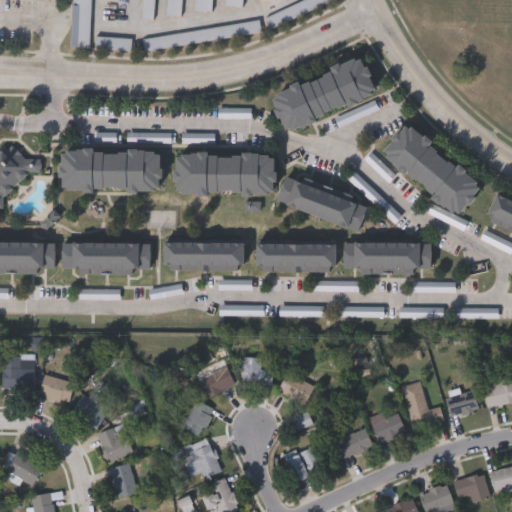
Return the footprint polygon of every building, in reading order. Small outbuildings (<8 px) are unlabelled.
[(91,0),(89,47),(70,46),(72,0),(91,0)] [(141,17),(142,0),(153,0),(152,18),(141,17)] [(165,14),(166,0),(181,0),(180,15),(165,14)] [(212,0),(212,10),(194,9),(194,0),(212,0)] [(226,0),(227,7),(244,8),(244,0),(226,0)] [(332,0),(271,29),(266,17),(302,0),(332,0)] [(145,51),(142,39),(260,18),(263,31),(145,51)] [(132,38),(131,50),(96,48),(96,36),(132,38)] [(283,130),(269,94),(361,57),(376,94),(283,130)] [(379,153),(406,122),(483,187),(456,218),(379,153)] [(0,153),(14,140),(39,167),(0,203),(0,153)] [(60,190),(60,150),(160,151),(160,191),(60,190)] [(174,154),(273,153),(273,194),(174,194),(174,154)] [(359,230),(275,203),(284,178),(367,206),(359,230)] [(511,203),(511,233),(483,220),(494,195),(511,203)] [(242,242),(242,270),(163,270),(163,242),(242,242)] [(342,242),(431,243),(431,273),(342,272),(342,242)] [(54,271),(0,271),(0,243),(54,243),(54,271)] [(150,243),(150,272),(61,272),(61,243),(150,243)] [(333,272),(255,272),(255,244),(334,244),(333,272)] [(400,319),(444,319),(444,310),(400,310),(400,319)] [(33,355),(33,389),(1,389),(1,355),(33,355)] [(271,369),(270,384),(239,383),(240,357),(259,357),(259,369),(271,369)] [(196,378),(226,367),(233,386),(203,397),(196,378)] [(276,389),(286,372),(312,387),(302,405),(276,389)] [(511,400),(487,407),(480,379),(509,372),(511,384),(511,400)] [(37,395),(44,374),(73,383),(67,404),(37,395)] [(442,422),(411,428),(402,385),(420,382),(426,410),(439,407),(442,422)] [(444,398),(472,390),(478,409),(450,417),(444,398)] [(106,413),(92,430),(69,410),(83,394),(106,413)] [(180,427),(194,400),(212,409),(198,437),(180,427)] [(378,443),(369,425),(396,413),(404,431),(378,443)] [(293,428),(292,416),(307,415),(308,427),(293,428)] [(132,451),(109,462),(95,435),(118,424),(132,451)] [(333,443),(363,428),(372,445),(342,460),(333,443)] [(180,447),(208,438),(218,472),(190,481),(180,447)] [(283,460),(312,447),(322,470),(293,483),(283,460)] [(0,468),(0,463),(8,449),(41,467),(32,484),(0,468)] [(109,467),(130,464),(135,494),(114,497),(109,467)] [(489,472),(511,466),(511,487),(494,492),(489,472)] [(452,482),(482,473),(489,498),(471,504),(468,495),(457,498),(452,482)] [(230,510),(198,510),(198,484),(230,484),(230,510)] [(453,505),(434,511),(424,511),(418,494),(445,484),(453,505)] [(53,495),(52,511),(31,511),(32,494),(53,495)] [(416,511),(385,511),(384,509),(410,498),(416,511)]
